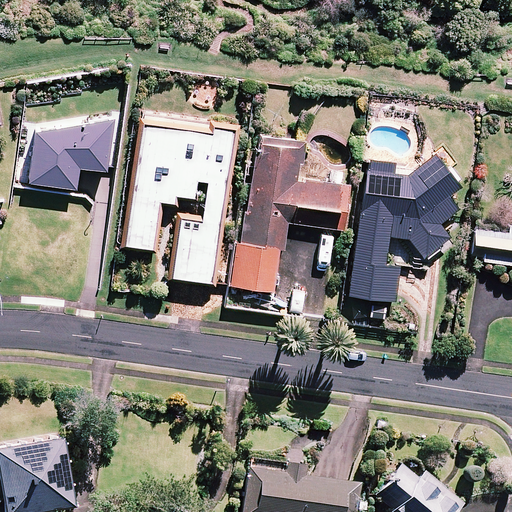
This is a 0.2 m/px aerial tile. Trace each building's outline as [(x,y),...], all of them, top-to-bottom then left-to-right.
[(234,125),(144,113),(127,243),(153,246),(159,198),(176,200),(177,193),(194,195),(197,177),(208,179),(203,212),(181,209),(172,275),(213,280),(234,125)] [(35,126),(27,178),(75,185),(78,162),(105,166),(113,114),(35,126)] [(305,139),(256,133),(244,242),(235,241),(229,284),(274,289),(279,248),(284,248),(287,221),(344,228),(349,184),(300,178),(305,139)] [(460,185),(435,151),(405,174),(395,174),(392,170),(393,160),(366,156),(348,293),(390,298),(394,264),(385,263),(388,234),(409,236),(422,254),(445,238),(435,224),(457,207),(447,194),(460,185)] [(511,226),(474,223),(471,258),(511,260),(511,226)] [(0,511),(32,511),(70,506),(58,437),(0,446),(0,511)] [(392,510),(389,511),(453,511),(461,503),(405,456),(373,494),(392,510)] [(286,462),(285,468),(248,463),(241,511),(351,511),(356,483),(304,476),(305,464),(286,462)]
